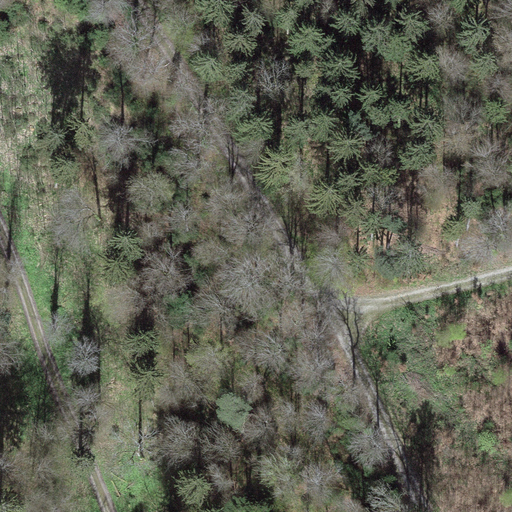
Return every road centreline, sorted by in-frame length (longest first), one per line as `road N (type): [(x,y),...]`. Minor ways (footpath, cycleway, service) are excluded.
road 1 (track): [(511,273),(330,310),(135,0)]
road 2 (track): [(0,230),(110,511)]
road 3 (track): [(330,310),(424,511)]
road 4 (track): [(61,383),(58,511)]
